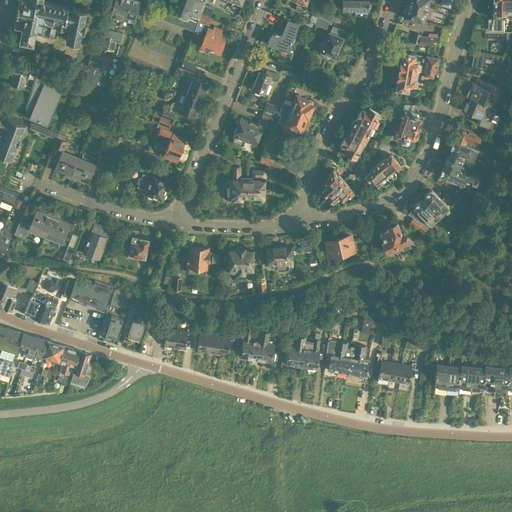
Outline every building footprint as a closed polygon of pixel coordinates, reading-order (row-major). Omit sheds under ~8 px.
[(18,0),(16,14),(13,25),(22,27),(19,41),(33,44),(36,29),(42,31),(41,33),(54,35),(57,25),(63,26),(62,28),(68,29),(65,39),(79,42),(82,29),(83,29),(85,22),(83,21),(86,9),(72,7),(72,8),(68,7),(67,7),(43,2),(44,0),(43,0),(18,0)] [(121,19),(126,0),(114,0),(111,14),(109,22),(119,25),(121,19)] [(138,0),(136,0),(126,0),(121,19),(119,25),(125,26),(127,19),(133,20),(138,22),(139,16),(134,15),(138,0)] [(181,0),(181,2),(177,12),(196,20),(198,15),(198,16),(204,0),(181,0)] [(295,0),(298,1),(295,8),(303,11),(305,4),(306,4),(307,0),(295,0)] [(342,0),(342,8),(369,9),(369,0),(342,0)] [(408,0),(406,8),(404,9),(403,12),(404,15),(404,17),(414,20),(414,19),(422,21),(424,14),(425,14),(427,5),(428,0),(408,0)] [(511,0),(493,0),(492,22),(490,22),(490,19),(488,19),(488,30),(501,30),(502,17),(511,17),(511,0)] [(317,16),(329,21),(331,22),(333,16),(320,10),(317,16)] [(209,25),(212,18),(201,14),(194,30),(201,33),(205,23),(209,25)] [(329,21),(317,16),(317,18),(314,23),(326,29),(329,21)] [(269,43),(288,51),(298,24),(288,20),(282,35),(273,31),(269,43)] [(122,33),(118,31),(119,27),(108,24),(105,28),(100,45),(113,49),(116,40),(120,42),(122,33)] [(207,27),(200,45),(219,53),(226,35),(219,32),(220,28),(214,26),(212,29),(207,27)] [(335,33),(335,35),(329,32),(321,51),(326,53),(326,54),(326,56),(326,57),(328,59),(329,59),(331,59),(332,58),(333,56),(334,57),(339,45),(341,46),(343,46),(344,45),(345,43),(345,40),(344,39),(342,38),(341,38),(342,36),(335,33)] [(412,41),(418,43),(418,44),(438,44),(438,37),(420,36),(420,35),(415,33),(412,41)] [(124,47),(118,46),(116,56),(121,57),(124,47)] [(405,53),(402,52),(399,55),(398,59),(400,61),(399,71),(416,74),(417,68),(424,70),(424,71),(425,71),(424,76),(432,77),(433,72),(435,73),(438,58),(426,56),(414,54),(414,55),(408,54),(408,53),(405,52),(405,53)] [(496,71),(499,58),(485,56),(482,68),(496,71)] [(196,66),(182,61),(180,67),(193,72),(196,66)] [(29,70),(30,69),(13,65),(10,73),(13,74),(10,84),(23,88),(25,80),(27,80),(28,77),(33,78),(35,71),(29,70)] [(91,88),(99,68),(92,65),(83,85),(91,88)] [(295,70),(283,65),(280,71),(293,76),(295,70)] [(259,71),(255,81),(253,81),(251,86),(253,87),(252,88),(264,93),(270,79),(277,81),(279,74),(269,72),(268,75),(259,71)] [(399,71),(397,80),(394,82),(393,86),(395,89),(398,89),(398,90),(401,91),(401,90),(407,91),(408,86),(414,87),(414,85),(416,85),(417,80),(415,80),(416,74),(399,71)] [(305,76),(295,72),(293,76),(303,80),(305,76)] [(186,74),(179,91),(200,100),(201,98),(203,93),(203,91),(205,92),(209,83),(186,74)] [(29,116),(28,118),(46,126),(62,91),(44,83),(46,79),(36,76),(25,114),(29,116)] [(94,90),(107,95),(108,95),(111,87),(105,84),(105,85),(97,82),(94,90)] [(492,84),(490,90),(472,82),(466,96),(471,98),(490,106),(495,93),(501,95),(504,89),(492,84)] [(171,101),(170,104),(177,106),(176,110),(195,118),(199,109),(197,108),(198,107),(200,102),(200,101),(200,100),(179,91),(176,99),(171,101)] [(310,117),(312,113),(310,111),(313,105),(308,103),(309,100),(296,94),(290,110),(308,117),(310,117)] [(496,109),(490,106),(471,98),(465,111),(479,117),(476,123),(488,128),(496,109)] [(402,101),(400,106),(402,107),(400,114),(402,115),(399,122),(418,128),(422,116),(417,114),(417,112),(413,110),(416,102),(402,101)] [(266,102),(263,109),(276,114),(279,107),(266,102)] [(156,110),(154,114),(160,117),(161,115),(172,120),(175,114),(167,111),(169,107),(163,104),(160,112),(156,110)] [(170,104),(169,107),(167,111),(175,114),(176,110),(177,106),(170,104)] [(360,109),(355,118),(372,127),(379,131),(384,122),(377,118),(380,112),(368,106),(367,108),(363,106),(362,109),(360,109)] [(284,123),(283,125),(279,123),(275,132),(276,135),(297,143),(302,141),(305,134),(300,132),(301,130),(303,130),(304,126),(303,125),(306,118),(307,118),(308,117),(290,110),(289,110),(280,107),(277,115),(281,117),(279,121),(284,123)] [(272,123),(275,116),(263,111),(260,118),(272,123)] [(160,117),(154,114),(152,120),(158,122),(156,126),(160,127),(168,131),(172,120),(161,115),(160,117)] [(0,115),(0,153),(11,158),(17,142),(19,143),(20,140),(19,139),(20,135),(24,137),(29,126),(24,125),(25,123),(7,116),(6,117),(0,115)] [(250,120),(240,116),(239,118),(238,118),(236,123),(237,125),(233,135),(235,136),(232,141),(242,145),(245,140),(256,144),(264,122),(258,119),(257,122),(256,122),(250,120)] [(372,127),(355,118),(353,118),(350,123),(351,126),(346,135),(363,144),(372,127)] [(418,128),(399,122),(397,130),(395,129),(392,136),(399,138),(399,139),(407,142),(408,139),(414,141),(418,128)] [(49,131),(33,124),(31,130),(47,136),(49,131)] [(185,139),(172,134),(173,132),(168,131),(160,127),(155,139),(163,142),(164,138),(169,140),(163,154),(177,159),(178,157),(180,157),(181,152),(180,151),(182,147),(184,147),(185,143),(184,141),(185,139)] [(457,134),(454,141),(465,145),(475,149),(481,135),(460,127),(459,129),(457,130),(456,133),(457,134)] [(363,144),(346,135),(344,135),(340,142),(341,145),(340,148),(345,151),(344,153),(355,159),(363,144)] [(78,158),(62,151),(66,141),(57,137),(51,151),(60,155),(54,169),(71,176),(78,158)] [(390,146),(382,140),(378,145),(384,150),(387,150),(390,146)] [(465,145),(454,141),(452,142),(450,148),(451,150),(452,151),(452,153),(472,162),(477,150),(475,149),(465,145)] [(376,163),(389,179),(395,175),(395,173),(398,170),(397,167),(399,165),(390,154),(387,151),(384,151),(373,160),(376,163)] [(472,162),(452,153),(451,156),(449,155),(446,156),(444,162),(445,164),(468,173),(472,162)] [(95,164),(78,158),(71,176),(88,183),(94,168),(104,172),(109,158),(99,154),(95,164)] [(261,155),(259,161),(271,166),(271,165),(273,161),(274,160),(261,155)] [(141,165),(151,169),(154,163),(143,159),(141,165)] [(389,179),(376,163),(369,169),(368,172),(364,175),(373,186),(376,184),(378,186),(381,184),(382,183),(384,184),(389,179)] [(479,187),(482,179),(447,165),(446,167),(444,166),(442,167),(439,173),(440,176),(463,185),(465,179),(473,182),(472,184),(479,187)] [(233,167),(233,179),(231,179),(231,180),(229,181),(229,185),(231,187),(231,197),(232,197),(232,200),(242,200),(242,198),(247,198),(247,180),(240,180),(240,167),(233,167)] [(322,185),(324,187),(322,189),(323,190),(323,191),(322,192),(326,196),(343,180),(338,174),(337,175),(333,170),(328,174),(330,175),(323,181),(325,183),(322,185)] [(154,175),(152,179),(144,176),(140,186),(148,189),(146,193),(161,199),(162,197),(164,196),(165,193),(164,191),(165,188),(167,187),(169,184),(168,182),(168,180),(164,179),(164,178),(157,175),(156,176),(154,175)] [(252,180),(247,180),(247,198),(257,198),(258,199),(258,200),(260,201),(261,201),(262,201),(263,201),(264,200),(265,199),(265,180),(260,180),(252,179),(252,180)] [(343,180),(326,196),(331,202),(331,201),(333,201),(336,199),(337,201),(340,199),(341,199),(342,199),(353,190),(343,180)] [(424,201),(440,216),(448,207),(431,190),(429,190),(424,195),(424,196),(424,198),(425,199),(424,201)] [(448,192),(445,195),(453,202),(458,198),(448,192)] [(2,194),(0,199),(0,200),(12,205),(14,198),(2,194)] [(440,216),(424,201),(422,202),(421,201),(420,201),(418,201),(413,206),(414,206),(413,208),(430,225),(440,216)] [(430,225),(413,208),(408,214),(413,218),(428,228),(430,225)] [(36,210),(30,225),(20,220),(14,234),(24,238),(28,228),(45,235),(53,217),(36,210)] [(8,216),(2,231),(0,235),(0,254),(2,256),(12,232),(8,230),(13,218),(8,216)] [(70,224),(53,217),(45,235),(62,242),(70,224)] [(428,228),(413,218),(410,223),(425,233),(428,228)] [(105,227),(107,222),(101,220),(100,225),(94,222),(82,252),(99,258),(110,229),(105,227)] [(388,228),(381,232),(384,240),(382,241),(382,243),(384,249),(387,250),(389,252),(391,253),(396,251),(396,249),(395,246),(396,246),(397,247),(399,246),(400,250),(410,245),(404,232),(401,233),(397,222),(394,221),(388,224),(387,227),(388,228)] [(344,254),(346,250),(352,249),(350,242),(351,241),(350,236),(341,238),(341,237),(335,239),(335,240),(328,241),(331,254),(337,253),(341,255),(344,254)] [(145,257),(148,239),(138,237),(137,239),(132,238),(129,254),(130,254),(129,257),(136,259),(136,255),(145,257)] [(63,258),(69,261),(70,258),(74,247),(68,245),(63,258)] [(190,246),(189,255),(187,254),(186,264),(188,264),(188,266),(188,272),(205,273),(205,268),(206,268),(207,261),(209,262),(210,252),(208,251),(208,247),(190,246)] [(289,268),(288,265),(292,265),(290,246),(267,247),(268,264),(273,263),(274,266),(276,266),(276,269),(278,271),(287,270),(289,268)] [(245,248),(236,248),(236,249),(230,249),(229,269),(236,269),(237,273),(244,273),(245,269),(252,269),(252,268),(254,266),(254,263),(252,261),(252,249),(245,249),(245,248)] [(153,265),(146,264),(144,275),(150,277),(153,265)] [(85,281),(76,278),(75,282),(65,278),(60,292),(69,295),(69,296),(105,309),(113,288),(95,281),(94,283),(85,279),(85,281)] [(0,306),(10,311),(16,298),(11,297),(16,286),(0,279),(0,306)] [(25,289),(32,292),(36,282),(29,279),(25,289)] [(264,279),(256,280),(258,292),(265,291),(264,279)] [(114,292),(115,289),(110,304),(118,306),(119,302),(126,304),(129,295),(122,292),(121,294),(114,292)] [(39,301),(38,302),(30,299),(24,313),(30,315),(30,316),(48,323),(56,303),(45,299),(44,299),(43,299),(42,299),(41,299),(40,300),(39,301)] [(347,307),(345,318),(350,318),(351,314),(356,314),(357,308),(347,307)] [(145,318),(135,315),(136,311),(135,311),(130,309),(125,324),(131,326),(127,338),(128,338),(138,341),(146,318),(145,318)] [(374,320),(375,311),(367,310),(364,330),(372,332),(374,320)] [(111,315),(111,316),(105,314),(99,331),(105,333),(105,334),(106,334),(105,338),(106,337),(113,339),(113,341),(115,337),(116,338),(122,319),(111,315)] [(330,317),(322,316),(321,328),(329,329),(330,317)] [(177,329),(166,328),(167,324),(163,324),(162,330),(166,330),(164,345),(174,347),(177,329)] [(244,340),(243,339),(241,356),(251,358),(253,341),(249,340),(252,324),(247,324),(244,340)] [(210,334),(199,332),(200,327),(196,326),(195,329),(196,329),(196,335),(199,335),(197,350),(207,351),(210,334)] [(14,330),(5,327),(0,343),(0,372),(0,373),(14,330)] [(177,329),(174,347),(185,348),(187,333),(190,334),(191,328),(187,327),(187,330),(177,329)] [(258,342),(253,341),(251,358),(261,359),(263,342),(265,328),(260,328),(258,342)] [(270,329),(265,328),(265,331),(263,342),(261,359),(271,361),(271,359),(276,360),(277,351),(272,350),(273,344),(268,343),(270,329)] [(296,336),(294,347),(289,346),(289,348),(284,347),(283,361),(287,361),(286,363),(296,365),(301,330),(297,329),(292,329),(291,335),(296,336)] [(285,329),(283,340),(293,342),(294,336),(291,335),(292,330),(285,329)] [(9,375),(17,350),(23,332),(14,330),(0,373),(9,375)] [(301,330),(296,365),(306,366),(309,345),(304,344),(305,337),(306,330),(301,330)] [(23,332),(17,350),(18,350),(17,353),(25,356),(31,335),(23,332)] [(210,334),(207,351),(217,353),(220,335),(210,334)] [(230,337),(220,335),(217,353),(228,354),(230,339),(233,340),(234,334),(231,334),(230,337)] [(31,335),(25,356),(33,358),(39,338),(31,335)] [(47,340),(39,338),(33,358),(41,361),(47,340)] [(313,346),(309,345),(306,366),(316,367),(319,351),(317,350),(319,339),(314,338),(313,346)] [(406,339),(405,348),(417,350),(419,341),(406,339)] [(55,343),(47,340),(41,361),(43,356),(46,357),(44,362),(45,363),(49,364),(55,343)] [(337,340),(335,354),(330,353),(328,369),(338,371),(342,341),(337,340)] [(342,341),(338,371),(347,372),(350,349),(346,349),(347,342),(342,341)] [(55,343),(49,364),(53,365),(54,360),(58,362),(64,346),(55,343)] [(350,349),(347,372),(356,374),(359,358),(361,344),(356,344),(355,348),(351,347),(350,349)] [(365,345),(361,344),(359,358),(356,374),(366,375),(368,359),(363,359),(365,345)] [(64,346),(58,362),(58,363),(62,364),(59,372),(64,373),(72,348),(64,346)] [(72,348),(64,373),(68,374),(71,367),(74,368),(80,351),(72,348)] [(80,351),(74,368),(73,372),(83,376),(90,354),(80,351)] [(391,361),(380,360),(381,357),(377,356),(377,362),(380,362),(377,377),(388,379),(391,361)] [(391,361),(388,379),(398,381),(401,363),(391,361)] [(401,363),(398,381),(409,382),(411,367),(414,368),(415,362),(412,362),(411,365),(401,363)] [(436,365),(435,371),(433,388),(446,389),(449,367),(436,365)] [(449,367),(446,389),(458,390),(461,366),(459,366),(459,368),(449,367)] [(473,367),(461,366),(458,390),(458,388),(470,390),(473,367)] [(473,367),(470,390),(482,391),(482,389),(485,366),(483,366),(483,368),(473,367)] [(485,366),(482,389),(494,390),(497,367),(485,366)] [(507,369),(497,367),(494,390),(506,391),(506,389),(509,367),(508,367),(507,369)]
